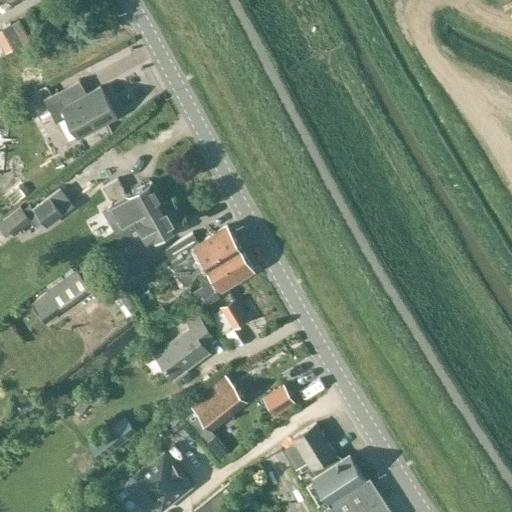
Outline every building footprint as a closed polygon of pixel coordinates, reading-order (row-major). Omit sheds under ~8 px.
[(0,38),(9,60),(20,56),(11,34),(0,38)] [(57,90),(43,98),(55,121),(66,115),(77,136),(116,115),(100,86),(86,93),(65,105),(57,90)] [(133,216),(135,220),(164,204),(151,181),(127,194),(117,178),(103,186),(113,203),(118,200),(128,219),(133,216)] [(122,245),(143,234),(148,244),(177,228),(164,204),(135,220),(136,222),(116,232),(122,245)] [(14,234),(32,220),(21,205),(3,219),(14,234)] [(193,233),(164,249),(171,260),(183,279),(188,284),(196,274),(196,273),(196,272),(240,246),(227,225),(197,243),(193,233)] [(203,285),(194,291),(203,305),(219,295),(216,289),(253,267),(240,246),(196,272),(196,273),(196,274),(203,285)] [(129,283),(149,270),(141,257),(121,269),(129,283)] [(59,307),(88,285),(76,269),(47,290),(59,307)] [(233,328),(247,320),(234,299),(220,307),(233,328)] [(204,344),(214,337),(197,314),(187,321),(190,326),(154,352),(172,377),(209,351),(204,344)] [(211,429),(246,400),(225,374),(199,395),(191,405),(211,429)] [(289,376),(268,388),(279,406),(299,393),(289,376)] [(137,431),(127,416),(108,430),(119,444),(137,431)] [(295,440),(282,449),(294,469),(299,466),(301,470),(310,464),(313,469),(316,473),(312,476),(327,501),(332,498),(369,475),(358,457),(343,466),(330,445),(317,423),(300,433),(293,437),(293,438),(295,440)] [(133,477),(124,485),(146,511),(153,511),(159,508),(160,510),(191,484),(163,450),(132,475),(133,477)] [(330,505),(319,511),(392,511),(383,497),(369,474),(369,475),(332,498),(327,501),(330,505)]
